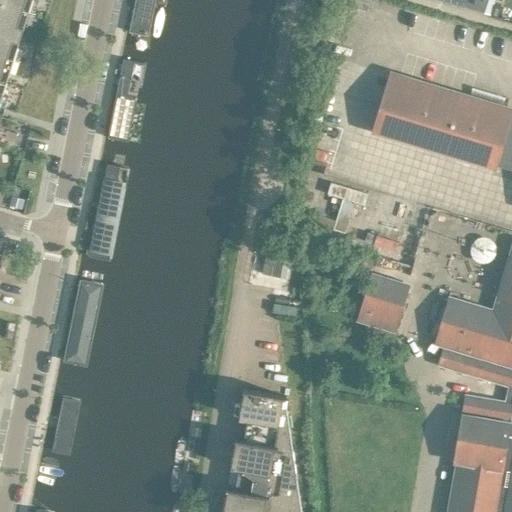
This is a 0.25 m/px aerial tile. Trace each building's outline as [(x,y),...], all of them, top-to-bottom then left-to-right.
[(0,0),(0,101),(32,0),(0,0)] [(149,38),(157,0),(133,0),(127,33),(149,38)] [(465,0),(463,7),(489,15),(494,0),(465,0)] [(494,0),(489,15),(499,18),(505,0),(494,0)] [(137,137),(152,63),(123,57),(108,132),(137,137)] [(511,109),(389,72),(372,130),(496,167),(496,165),(511,169),(511,109)] [(114,261),(132,172),(102,166),(84,255),(114,261)] [(330,182),(327,194),(364,205),(367,193),(330,182)] [(342,199),(333,228),(344,232),(353,202),(342,199)] [(511,511),(511,250),(494,311),(448,297),(434,341),(443,344),(438,362),(508,384),(504,403),(486,400),(464,396),(457,436),(453,460),(458,461),(449,511),(511,511)] [(357,318),(388,327),(401,283),(370,274),(357,318)] [(91,369),(108,285),(78,279),(61,363),(91,369)] [(243,439),(234,438),(292,448),(285,397),(286,397),(286,396),(243,388),(242,390),(251,392),(243,439)] [(82,402),(56,397),(45,454),(71,459),(82,402)] [(226,487),(226,488),(300,500),(292,448),(234,438),(234,439),(243,441),(235,488),(226,487)] [(301,511),(300,500),(226,488),(235,490),(230,511),(301,511)]
